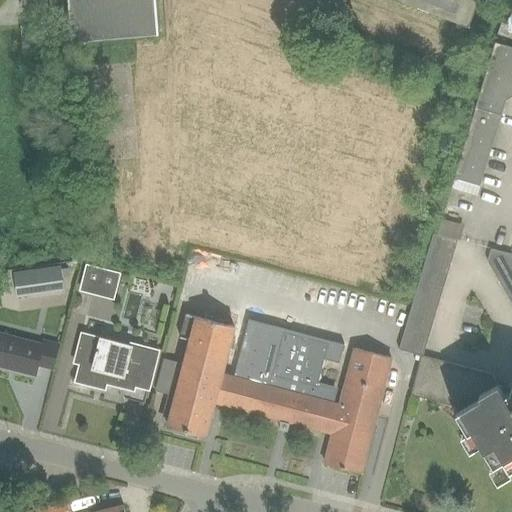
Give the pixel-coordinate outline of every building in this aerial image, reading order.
[(68,0),(72,44),(159,37),(155,0),(68,0)] [(397,0),(469,28),(479,0),(397,0)] [(495,35),(511,40),(511,26),(499,23),(495,35)] [(511,48),(494,43),(455,178),(481,185),(506,100),(511,96),(511,48)] [(430,246),(454,253),(457,241),(434,234),(430,246)] [(450,264),(454,253),(430,246),(427,258),(450,264)] [(511,254),(492,249),(489,262),(495,272),(511,261),(511,254)] [(447,276),(450,264),(427,258),(423,269),(447,276)] [(511,275),(511,261),(495,272),(501,282),(511,275)] [(115,301),(121,274),(86,265),(79,293),(115,301)] [(60,266),(14,273),(16,290),(17,297),(31,295),(63,290),(60,266)] [(444,288),(447,276),(423,269),(420,281),(444,288)] [(511,275),(501,282),(507,292),(511,289),(511,275)] [(440,299),(444,288),(420,281),(416,292),(440,299)] [(437,311),(440,299),(416,292),(413,304),(437,311)] [(434,322),(437,311),(413,304),(409,316),(434,322)] [(225,406),(233,378),(223,375),(235,328),(186,315),(180,338),(191,341),(184,365),(165,360),(156,392),(170,396),(163,423),(207,434),(215,403),(225,406)] [(430,334),(434,322),(409,316),(406,327),(430,334)] [(247,324),(233,378),(250,382),(253,383),(269,387),(273,372),(283,333),(247,324)] [(427,346),(430,334),(406,327),(403,339),(427,346)] [(250,382),(233,378),(225,406),(303,426),(310,398),(334,404),(338,388),(317,382),(323,359),(335,362),(339,348),(283,333),(273,372),(269,387),(253,383),(250,382)] [(27,342),(0,335),(0,366),(36,375),(38,366),(53,369),(57,346),(28,339),(27,342)] [(149,389),(158,353),(88,335),(80,370),(86,371),(83,384),(95,387),(97,381),(134,391),(135,386),(149,389)] [(424,357),(427,346),(403,339),(399,351),(422,357),(424,357)] [(310,398),(303,426),(333,434),(325,465),(361,474),(391,359),(355,349),(340,406),(334,404),(310,398)] [(511,406),(510,407),(498,386),(492,375),(424,357),(422,357),(411,395),(458,408),(493,468),(504,462),(510,472),(511,470),(511,387),(511,393),(511,406)]
